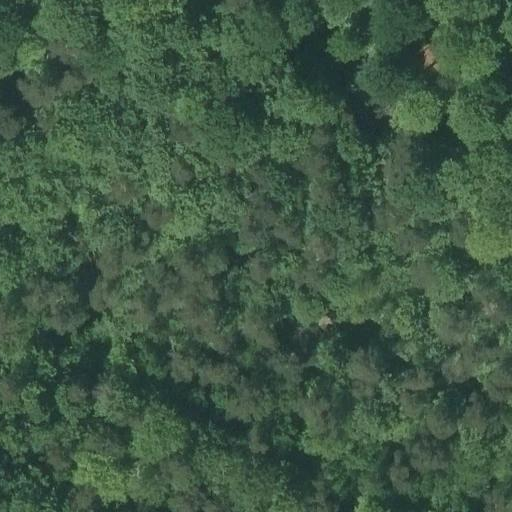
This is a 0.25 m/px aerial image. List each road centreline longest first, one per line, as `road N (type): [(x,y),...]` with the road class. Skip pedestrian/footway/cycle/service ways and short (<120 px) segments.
road 1 (track): [(0,232),(20,261),(147,382),(242,448),(256,473),(244,511)]
road 2 (track): [(46,0),(4,144),(0,194)]
